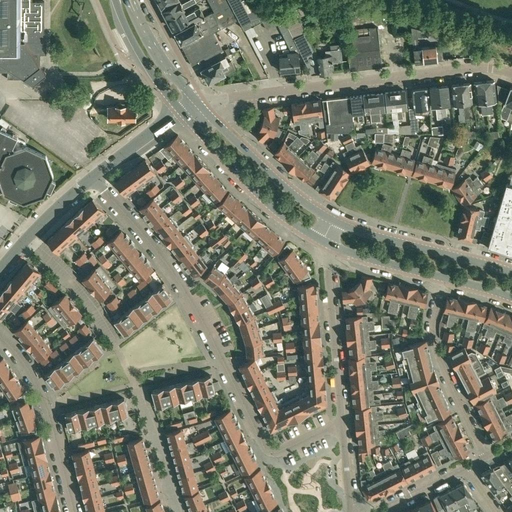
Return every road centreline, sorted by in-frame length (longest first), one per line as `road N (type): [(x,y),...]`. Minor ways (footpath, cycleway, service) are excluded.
road 1 (residential): [(342,427),(264,450),(183,288),(91,177)]
road 2 (unclassified): [(511,73),(479,67),(198,105)]
road 3 (primary): [(182,111),(255,191),(323,242)]
road 4 (residential): [(73,511),(44,400),(0,338)]
road 5 (residential): [(485,456),(434,341),(444,278)]
road 6 (primary): [(511,273),(332,222)]
road 7 (residential): [(342,427),(323,242)]
road 8 (primary): [(332,222),(198,105)]
road 9 (primary): [(115,0),(131,41),(182,111)]
road 10 (tertiary): [(0,269),(91,177)]
road 11 (primary): [(323,242),(444,278)]
road 12 (primary): [(198,105),(167,69),(131,0)]
